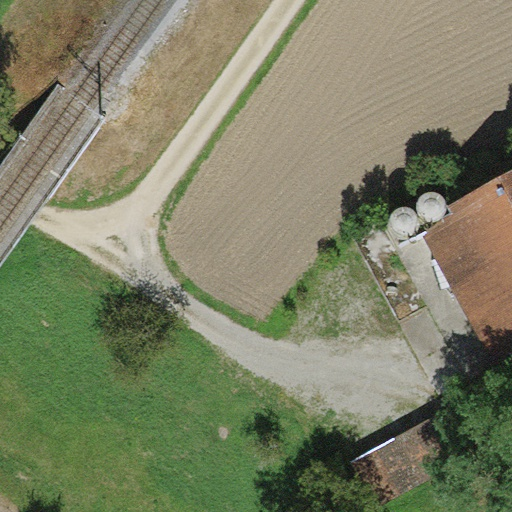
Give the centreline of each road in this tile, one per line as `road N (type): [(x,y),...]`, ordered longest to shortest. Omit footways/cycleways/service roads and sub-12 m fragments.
road 1 (track): [(0,173),(120,256),(228,348),(359,371),(443,361)]
road 2 (track): [(120,256),(301,0)]
